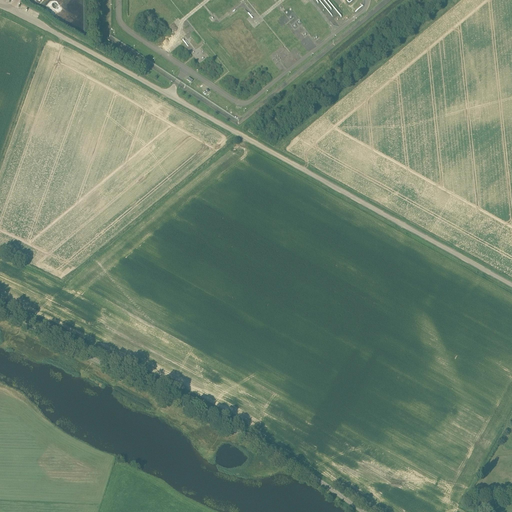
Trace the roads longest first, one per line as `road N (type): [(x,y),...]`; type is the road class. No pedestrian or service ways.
road 1 (unclassified): [(511,284),(0,4)]
road 2 (tertiary): [(363,511),(272,450),(0,312)]
